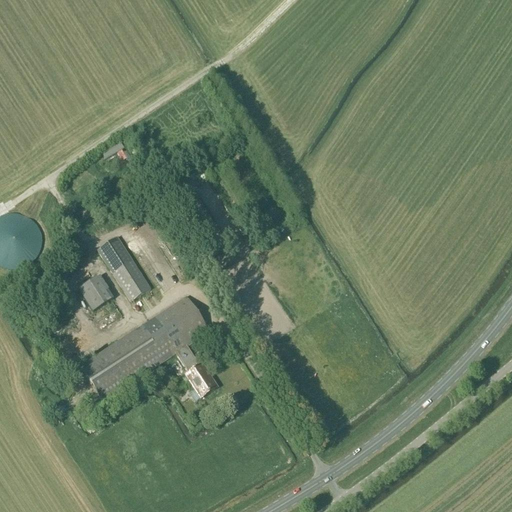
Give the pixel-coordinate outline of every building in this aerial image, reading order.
[(106,159),(125,149),(122,142),(102,153),(106,159)] [(12,272),(18,271),(24,269),(30,266),(35,262),(38,257),(41,251),(42,244),(41,237),(39,231),(35,225),(31,221),(25,217),(18,215),(12,215),(5,216),(0,218),(0,268),(5,270),(12,272)] [(150,291),(117,239),(97,252),(130,304),(150,291)] [(93,314),(113,301),(99,278),(78,291),(93,314)] [(52,299),(58,295),(52,287),(46,291),(52,299)] [(199,368),(187,348),(209,334),(186,299),(79,368),(102,403),(175,356),(188,375),(185,377),(200,401),(217,390),(202,366),(199,368)]
